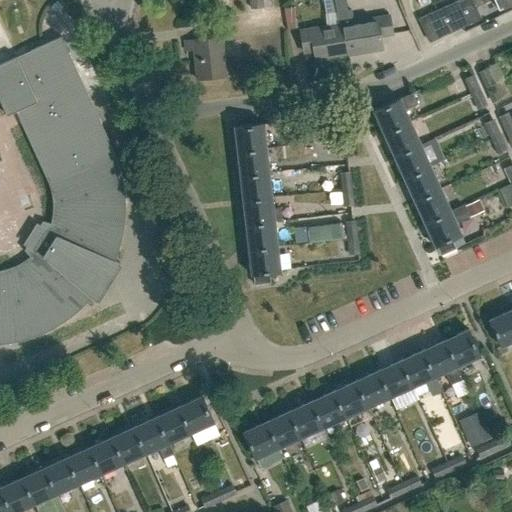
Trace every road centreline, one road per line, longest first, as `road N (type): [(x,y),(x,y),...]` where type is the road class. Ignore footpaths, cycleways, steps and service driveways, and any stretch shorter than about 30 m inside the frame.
road 1 (residential): [(0,441),(244,328)]
road 2 (residential): [(244,328),(256,352),(281,360),(309,355),(439,295)]
road 3 (residential): [(244,328),(154,123)]
road 4 (residential): [(439,295),(349,92)]
road 5 (residential): [(154,123),(177,112),(349,92)]
road 6 (residential): [(349,92),(383,85),(511,27)]
road 7 (residential): [(154,123),(109,6)]
